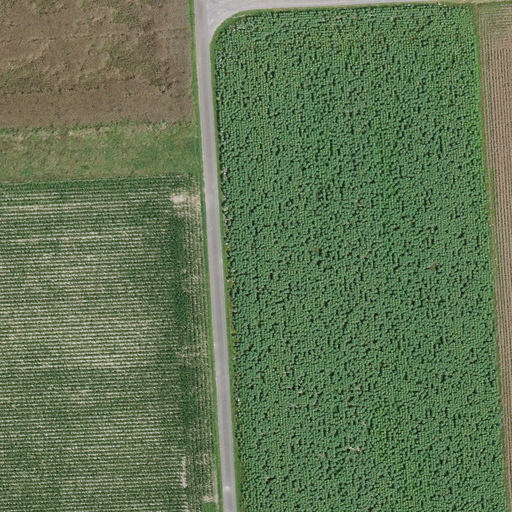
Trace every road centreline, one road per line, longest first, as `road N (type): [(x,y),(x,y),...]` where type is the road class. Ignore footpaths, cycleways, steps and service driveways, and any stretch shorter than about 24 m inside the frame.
road 1 (residential): [(204,0),(234,511)]
road 2 (track): [(205,33),(222,14),(244,8),(424,0)]
